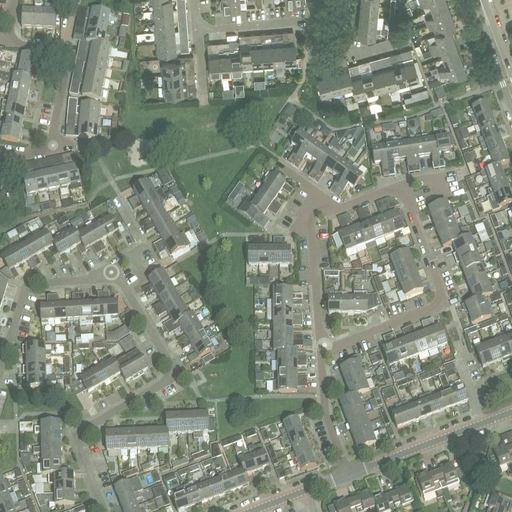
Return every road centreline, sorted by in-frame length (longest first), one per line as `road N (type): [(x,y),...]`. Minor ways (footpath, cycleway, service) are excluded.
road 1 (residential): [(320,196),(337,208),(401,186),(445,301),(323,348)]
road 2 (residential): [(103,511),(75,434),(173,376),(111,264)]
road 3 (residential): [(0,147),(29,153),(50,145),(65,65),(59,49),(13,41),(14,0)]
road 4 (unclassified): [(0,372),(30,290),(111,264)]
road 5 (residential): [(323,348),(308,219),(320,196)]
road 6 (tertiary): [(347,474),(482,422)]
road 7 (residential): [(409,37),(317,59),(309,57),(316,23)]
road 8 (unclassified): [(347,474),(322,396),(323,348)]
road 9 (residential): [(316,23),(196,30)]
